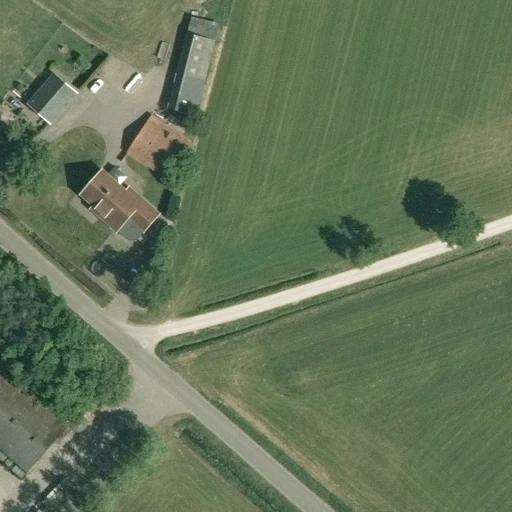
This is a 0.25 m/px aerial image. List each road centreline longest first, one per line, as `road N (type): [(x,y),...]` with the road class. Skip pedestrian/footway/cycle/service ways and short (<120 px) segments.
road 1 (unclassified): [(318,511),(0,232)]
road 2 (track): [(511,224),(133,349)]
